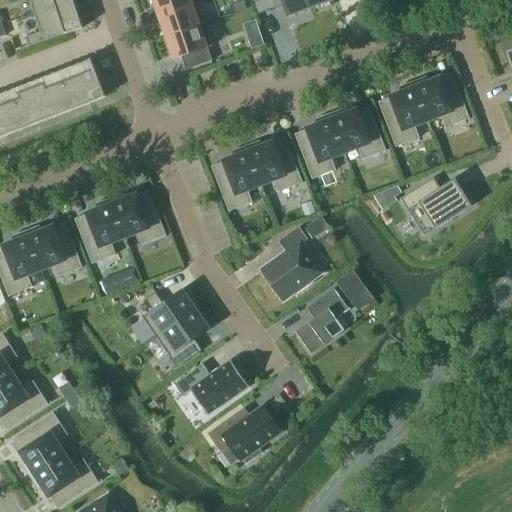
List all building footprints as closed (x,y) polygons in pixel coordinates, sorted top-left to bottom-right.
[(73,0),(72,0),(34,13),(40,32),(25,37),(28,46),(83,28),(73,0)] [(29,0),(34,13),(72,0),(29,0)] [(152,0),(158,15),(197,2),(196,0),(152,0)] [(242,0),(232,4),(235,13),(247,9),(244,0),(242,0)] [(281,0),(288,16),(310,7),(307,0),(281,0)] [(197,2),(158,15),(166,37),(205,24),(197,2)] [(257,19),(245,22),(251,45),(263,42),(257,19)] [(212,46),(205,24),(166,37),(173,59),(182,56),(186,69),(212,60),(208,47),(212,46)] [(51,106),(55,116),(92,102),(88,91),(101,86),(95,69),(47,87),(45,82),(8,96),(10,101),(0,105),(0,125),(3,124),(7,135),(34,125),(30,114),(51,106)] [(426,78),(413,83),(427,120),(441,115),(446,127),(468,119),(469,120),(470,119),(460,93),(447,97),(440,77),(430,81),(426,78)] [(415,125),(427,120),(413,83),(400,88),(400,92),(391,96),(398,116),(386,121),(396,146),(419,137),(415,125)] [(343,110),(330,115),(344,152),(358,147),(362,159),(386,150),(376,125),(364,130),(356,110),(346,113),(343,110)] [(344,152),(330,115),(317,120),(317,125),(307,128),(315,148),(302,153),(312,179),(336,170),(331,157),(344,152)] [(260,142),(247,147),(261,184),(274,179),(279,191),(303,182),(293,157),(280,162),(273,142),(263,145),(260,142)] [(261,184),(247,147),(233,153),(233,157),(224,160),(232,180),(219,185),(229,212),(230,212),(230,210),(253,202),(248,189),(261,184)] [(433,176),(398,193),(417,233),(468,208),(457,186),(448,190),(445,183),(438,187),(433,176)] [(110,200),(125,236),(137,231),(142,244),(165,235),(165,237),(167,236),(156,209),(144,214),(136,194),(126,198),(124,195),(110,200)] [(125,236),(110,200),(97,205),(97,209),(87,213),(95,233),(82,238),(92,263),(116,254),(111,242),(125,236)] [(301,226),(306,236),(327,225),(321,215),(301,226)] [(40,227),(27,232),(41,269),(54,264),(59,276),(83,267),(73,242),(60,247),(52,226),(43,230),(40,227)] [(262,271),(282,299),(296,289),(298,291),(312,282),(310,279),(320,272),(301,244),(308,239),(299,227),(279,241),(287,253),(262,271)] [(27,274),(41,269),(27,232),(13,237),(13,242),(4,245),(11,265),(0,269),(0,272),(9,297),(10,296),(10,295),(32,287),(27,274)] [(143,316),(156,336),(196,308),(183,288),(163,302),(156,292),(145,299),(152,310),(143,316)] [(295,332),(310,354),(344,330),(336,320),(349,311),(333,289),(308,306),(316,317),(295,332)] [(156,336),(178,367),(202,350),(195,339),(210,328),(196,308),(156,336)] [(41,324),(30,329),(34,340),(46,336),(41,324)] [(0,385),(14,376),(7,364),(18,357),(4,334),(7,332),(6,331),(0,335),(0,385)] [(203,363),(174,383),(183,396),(191,390),(208,414),(209,414),(209,413),(247,386),(248,386),(249,386),(231,360),(210,374),(203,363)] [(14,376),(0,385),(0,416),(17,405),(25,419),(52,402),(51,401),(48,403),(33,380),(22,388),(14,376)] [(69,382),(58,388),(65,399),(75,392),(69,382)] [(75,392),(65,399),(72,409),(82,402),(75,392)] [(261,452),(258,448),(281,431),(263,406),(242,420),(237,413),(208,434),(221,452),(230,446),(240,460),(243,458),(246,463),(261,452)] [(24,464),(32,476),(65,454),(57,442),(69,435),(54,413),(58,410),(57,409),(31,426),(39,440),(21,451),(27,460),(24,464)] [(65,454),(32,476),(39,488),(44,488),(49,495),(67,484),(76,497),(102,480),(102,479),(98,481),(84,459),(72,466),(65,454)] [(122,458),(111,465),(118,475),(129,469),(122,458)] [(115,511),(108,500),(97,507),(95,504),(83,511),(115,511)]
